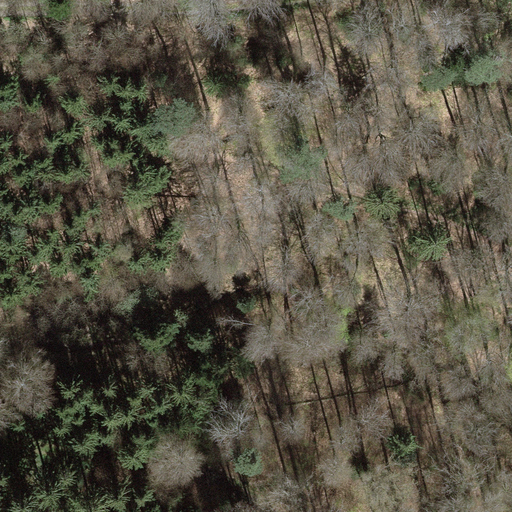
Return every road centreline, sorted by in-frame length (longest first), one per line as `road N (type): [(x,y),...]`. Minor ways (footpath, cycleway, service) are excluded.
road 1 (track): [(305,0),(0,17)]
road 2 (track): [(0,433),(203,469),(274,511)]
